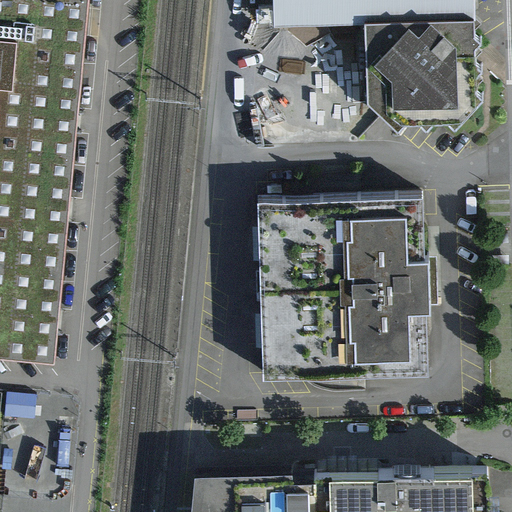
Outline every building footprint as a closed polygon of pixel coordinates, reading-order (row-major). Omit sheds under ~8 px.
[(0,0),(0,351),(44,355),(54,356),(57,334),(59,309),(67,222),(70,197),(76,132),(78,108),(88,0),(0,0)] [(469,16),(468,0),(280,0),(280,20),(362,18),(469,16)] [(485,90),(469,16),(362,18),(378,94),(402,121),(461,119),(485,90)] [(423,187),(258,192),(263,343),(264,372),(298,371),(310,371),(429,367),(424,215),(424,189),(423,187)] [(9,415),(36,416),(37,395),(10,394),(9,415)] [(486,511),(485,464),(317,468),(318,511),(486,511)] [(189,511),(318,511),(317,468),(194,472),(189,511)]
